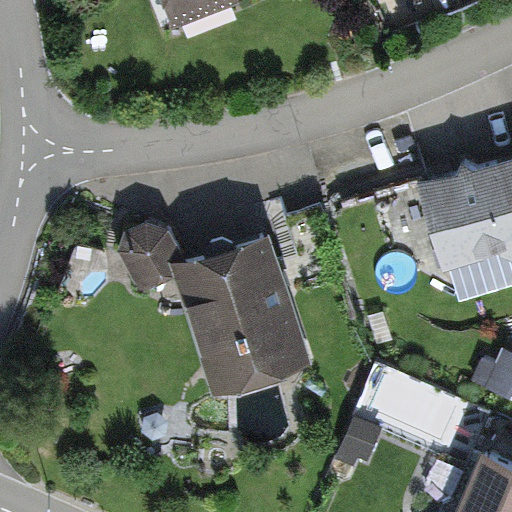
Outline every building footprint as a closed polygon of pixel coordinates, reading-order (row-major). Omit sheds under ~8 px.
[(511,252),(511,156),(419,184),(444,272),(511,252)] [(359,315),(323,204),(286,216),(323,327),(359,315)] [(181,260),(184,259),(166,226),(148,221),(132,229),(126,247),(144,280),(181,260)] [(184,259),(181,260),(219,381),(304,354),(265,233),(184,259)] [(503,363),(485,356),(476,379),(511,394),(511,361),(505,358),(503,363)] [(381,426),(355,415),(339,452),(355,459),(359,450),(369,454),(381,426)] [(511,511),(511,459),(487,449),(460,511),(511,511)]
